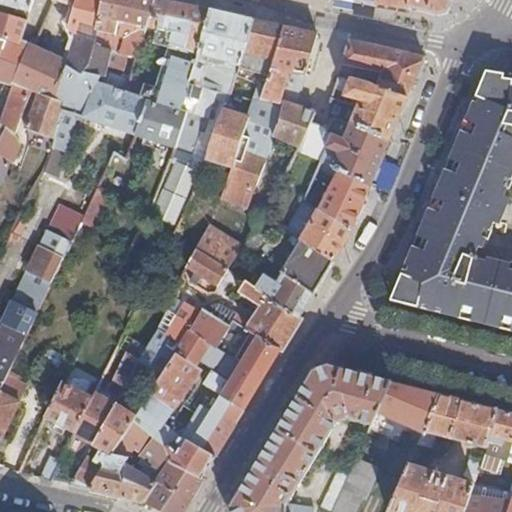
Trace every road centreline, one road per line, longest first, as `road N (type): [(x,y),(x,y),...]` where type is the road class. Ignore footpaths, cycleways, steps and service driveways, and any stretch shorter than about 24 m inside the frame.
road 1 (residential): [(470,42),(332,322)]
road 2 (residential): [(470,42),(240,0)]
road 3 (residential): [(332,322),(208,511)]
road 4 (residential): [(332,322),(511,369)]
road 5 (residential): [(0,479),(118,511)]
